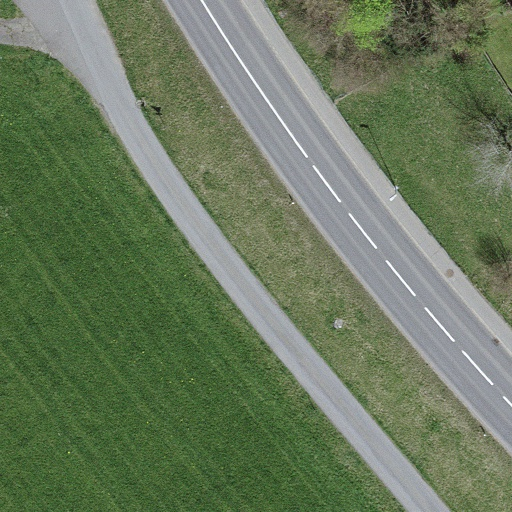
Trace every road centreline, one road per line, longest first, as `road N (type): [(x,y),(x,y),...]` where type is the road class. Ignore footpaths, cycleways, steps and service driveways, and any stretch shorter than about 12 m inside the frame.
road 1 (unclassified): [(71,0),(216,249),(432,511)]
road 2 (tertiary): [(441,331),(300,147),(203,0)]
